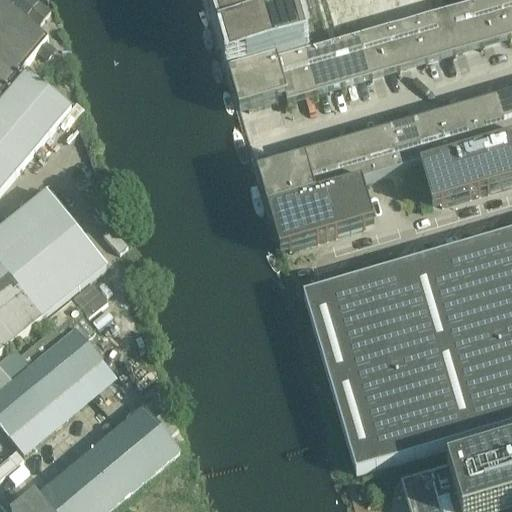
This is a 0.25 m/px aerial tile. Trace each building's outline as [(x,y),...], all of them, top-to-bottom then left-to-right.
[(0,100),(49,43),(37,33),(52,15),(33,0),(5,0),(3,4),(0,1),(0,100)] [(221,49),(220,52),(222,53),(222,52),(223,51),(227,50),(229,55),(234,67),(238,76),(237,76),(238,79),(309,58),(291,0),(283,0),(246,11),(222,18),(222,19),(220,20),(221,21),(223,31),(226,49),(223,50),(222,50),(221,50),(221,49)] [(235,0),(239,13),(283,0),(235,0)] [(511,45),(511,0),(498,4),(510,46),(511,45)] [(510,46),(498,4),(470,12),(482,54),(510,46)] [(482,54),(470,12),(443,20),(455,62),(482,54)] [(455,62),(443,20),(415,28),(427,70),(455,62)] [(427,70),(415,28),(387,36),(399,78),(427,70)] [(399,78),(387,36),(360,44),(372,86),(399,78)] [(372,86),(360,44),(332,52),(344,94),(372,86)] [(344,94),(332,52),(304,60),(316,102),(344,94)] [(316,102),(304,60),(276,68),(286,104),(288,110),(316,102)] [(286,104),(276,68),(230,82),(240,118),(286,104)] [(0,108),(0,196),(32,159),(72,113),(28,76),(0,108)] [(511,144),(511,99),(497,104),(509,146),(511,144)] [(482,154),(509,146),(497,104),(469,112),(482,154)] [(471,157),(482,154),(469,112),(442,121),(454,162),(471,157)] [(426,170),(454,162),(442,121),(414,129),(426,170)] [(424,171),(426,170),(414,129),(386,137),(399,178),(424,171)] [(371,186),(399,178),(386,137),(359,145),(371,186)] [(482,154),(471,157),(483,198),(511,189),(511,144),(509,146),(482,154)] [(366,188),(371,186),(359,145),(331,153),(343,194),(366,188)] [(319,201),(343,194),(331,153),(303,161),(304,167),(315,203),(319,201)] [(426,170),(424,171),(436,212),(483,198),(471,157),(454,162),(426,170)] [(315,203),(304,167),(258,180),(269,216),(272,215),(315,203)] [(319,201),(331,243),(378,229),(366,188),(343,194),(319,201)] [(0,359),(108,272),(47,197),(0,235),(0,359)] [(315,203),(272,215),(284,256),(331,243),(319,201),(315,203)] [(511,239),(304,300),(357,479),(511,433),(511,239)] [(110,381),(99,368),(102,365),(101,363),(86,345),(102,333),(97,326),(91,331),(81,318),(69,328),(62,327),(21,361),(17,357),(1,370),(0,368),(0,431),(9,442),(27,427),(39,440),(110,381)] [(114,511),(181,456),(144,413),(25,511),(114,511)] [(511,511),(511,454),(448,473),(400,487),(407,511),(511,511)]
